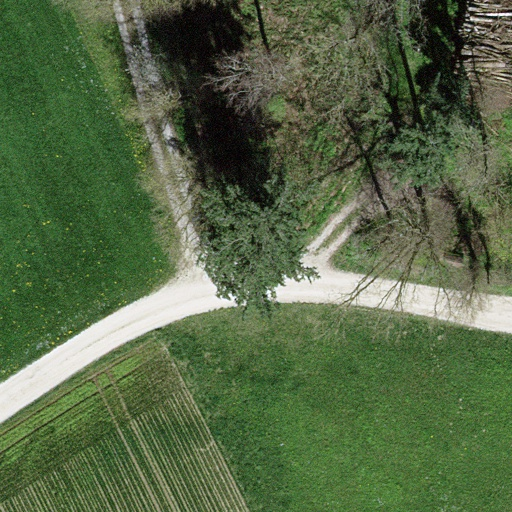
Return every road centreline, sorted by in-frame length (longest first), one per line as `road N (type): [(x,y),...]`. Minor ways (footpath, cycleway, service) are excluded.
road 1 (track): [(146,0),(224,267),(511,308)]
road 2 (track): [(0,407),(224,267)]
